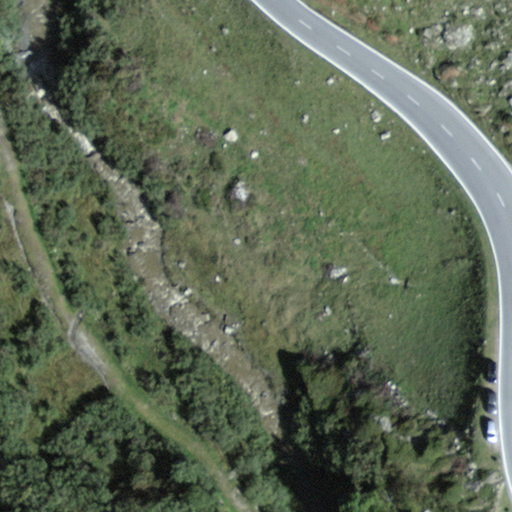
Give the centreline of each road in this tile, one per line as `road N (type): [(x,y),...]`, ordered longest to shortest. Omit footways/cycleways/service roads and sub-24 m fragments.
road 1 (track): [(236,511),(59,297),(0,147)]
road 2 (secondary): [(511,227),(470,152),(274,0)]
